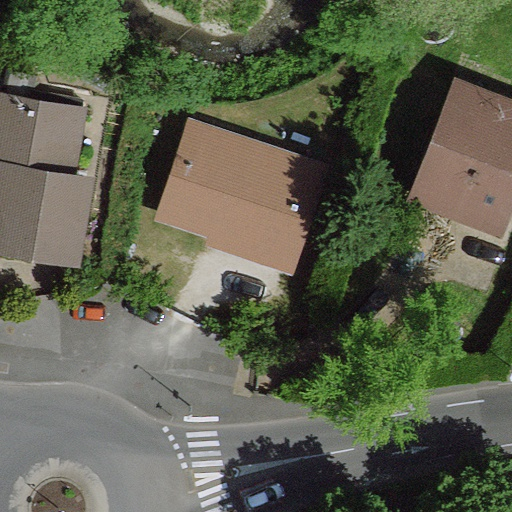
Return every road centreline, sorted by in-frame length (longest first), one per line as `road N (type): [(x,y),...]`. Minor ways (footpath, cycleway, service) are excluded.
road 1 (tertiary): [(145,487),(511,421)]
road 2 (tertiary): [(145,487),(130,453),(95,424),(47,417),(0,438)]
